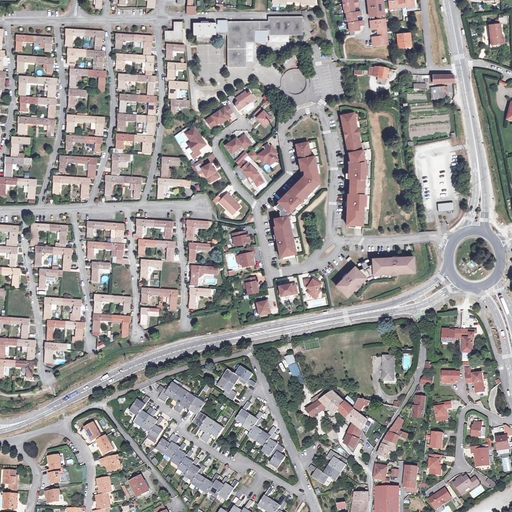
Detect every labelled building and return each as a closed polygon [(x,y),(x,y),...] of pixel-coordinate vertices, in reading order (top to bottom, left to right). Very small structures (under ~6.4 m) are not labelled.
[(397,0),(388,0),(389,9),(402,7),(401,0),(397,1),(397,0)] [(359,7),(358,3),(343,5),(344,9),(345,14),(346,13),(354,12),(354,8),(359,7)] [(384,6),(368,8),(369,17),(377,16),(377,20),(385,19),(384,6)] [(361,11),(354,12),(346,13),(347,22),(357,21),(357,16),(362,15),(361,11)] [(213,35),(223,35),(228,35),(228,67),(246,67),(246,42),(255,42),(255,41),(266,44),(268,35),(302,35),(302,17),(269,17),(269,22),(227,22),(218,22),(218,25),(216,25),(216,23),(193,23),(194,35),(197,35),(197,41),(213,41),(213,35)] [(377,20),(370,21),(371,30),(377,29),(379,29),(379,33),(386,32),(385,19),(377,20)] [(363,21),(348,23),(349,32),(360,30),(359,26),(364,25),(363,21)] [(182,39),(183,22),(174,22),(174,31),(165,31),(165,39),(182,39)] [(489,26),(491,45),(504,44),(504,37),(502,38),(500,24),(489,26)] [(103,31),(85,30),(67,29),(66,35),(67,35),(66,46),(73,47),(73,36),(95,37),(94,45),(101,46),(102,37),(103,31)] [(378,37),(372,38),(373,47),(388,45),(386,32),(379,33),(380,37),(378,37)] [(152,36),(134,35),(116,33),(115,40),(116,40),(116,48),(124,49),(124,48),(122,47),(122,40),(145,42),(144,52),(150,52),(151,42),(152,42),(152,36)] [(397,35),(399,49),(411,48),(410,34),(397,35)] [(52,43),(53,37),(34,36),(16,35),(16,41),(17,41),(16,52),(22,52),(23,42),(34,42),(45,43),(45,52),(51,52),(52,43)] [(185,45),(166,44),(166,50),(167,50),(166,59),(173,59),(173,51),(184,51),(185,45)] [(104,58),(105,51),(86,50),(83,49),(84,48),(82,47),(81,49),(68,48),(68,55),(68,64),(74,64),(75,56),(97,57),(96,65),(93,65),(93,67),(103,67),(103,57),(104,58)] [(154,63),(154,56),(133,54),(133,52),(129,51),(129,54),(117,53),(117,60),(118,60),(117,68),(124,69),(124,60),(146,62),(146,70),(152,71),(153,63),(154,63)] [(54,64),(55,58),(36,56),(18,55),(18,61),(18,62),(18,72),(24,72),(25,62),(47,63),(46,72),(53,73),(54,64)] [(186,63),(168,62),(168,69),(168,79),(174,79),(174,70),(186,70),(186,63)] [(374,67),(369,67),(369,75),(373,75),(373,76),(378,77),(377,81),(386,82),(388,71),(391,72),(392,70),(383,68),(375,66),(374,67)] [(106,77),(106,71),(88,70),(70,68),(70,75),(70,86),(76,86),(77,75),(99,77),(98,88),(105,88),(105,77),(106,77)] [(155,82),(156,76),(137,75),(119,74),(119,80),(119,88),(127,89),(127,85),(125,85),(125,80),(148,82),(147,91),(154,91),(154,82),(155,82)] [(430,84),(455,83),(454,75),(429,76),(430,80),(430,84)] [(56,85),(57,78),(38,77),(20,76),(20,82),(20,94),(26,95),(27,83),(49,84),(48,93),(55,93),(55,85),(56,85)] [(188,82),(170,81),(169,87),(170,87),(169,98),(175,99),(176,88),(187,88),(188,82)] [(438,87),(430,88),(431,99),(443,98),(442,92),(447,92),(447,87),(438,88),(438,87)] [(76,96),(86,97),(87,90),(69,89),(68,95),(69,95),(68,107),(75,108),(76,96)] [(239,111),(251,102),(249,99),(253,97),(250,93),(247,95),(245,92),(237,98),(239,101),(238,103),(237,103),(236,106),(239,111)] [(156,103),(156,96),(138,95),(120,94),(119,100),(120,100),(120,109),(126,109),(127,100),(149,102),(148,111),(155,111),(155,103),(156,103)] [(56,105),(57,98),(39,97),(20,96),(20,102),(20,103),(20,111),(28,111),(29,108),(26,108),(27,103),(49,105),(49,114),(48,118),(55,119),(55,114),(56,105)] [(189,100),(171,99),(171,106),(172,106),(171,115),(177,115),(178,106),(189,107),(189,100)] [(263,109),(270,104),(267,100),(261,106),(263,109)] [(228,105),(225,108),(230,115),(233,112),(228,105)] [(225,108),(212,116),(213,118),(208,122),(212,129),(222,122),(223,123),(231,117),(230,115),(225,108)] [(260,108),(254,114),(257,117),(257,118),(265,126),(272,119),(264,111),(263,111),(260,108)] [(74,122),(93,123),(96,123),(96,125),(96,131),(102,132),(103,123),(104,124),(104,117),(68,114),(67,121),(68,121),(67,132),(74,132),(74,122)] [(155,122),(155,116),(119,114),(118,120),(119,120),(118,130),(124,130),(125,120),(144,122),(147,122),(147,130),(147,131),(147,134),(153,134),(154,122),(155,122)] [(363,216),(364,212),(363,212),(364,208),(362,208),(363,202),(364,202),(366,176),(364,176),(363,169),(366,169),(363,151),(361,152),(353,114),(341,116),(342,124),(344,131),(345,138),(347,145),(348,152),(350,162),(348,162),(349,167),(348,172),(348,180),(350,180),(349,196),(348,196),(347,204),(347,211),(346,211),(346,216),(347,216),(346,227),(363,228),(363,216)] [(55,126),(55,119),(48,118),(19,116),(19,123),(19,133),(25,134),(25,123),(48,125),(47,135),(54,136),(54,126),(55,126)] [(195,128),(186,134),(192,142),(188,145),(194,153),(192,155),(194,158),(201,153),(199,150),(205,146),(200,138),(202,137),(195,128)] [(116,140),(116,148),(114,148),(114,151),(113,151),(113,153),(112,153),(112,160),(113,160),(112,173),(119,174),(120,168),(119,168),(119,166),(119,160),(127,161),(130,161),(130,154),(123,154),(123,149),(122,149),(123,140),(143,142),(143,153),(151,153),(152,143),(152,142),(153,136),(147,135),(135,135),(116,133),(116,140)] [(102,144),(103,137),(82,136),(66,135),(66,142),(67,142),(66,150),(72,150),(73,142),(95,144),(95,152),(101,152),(101,144),(102,144)] [(12,143),(11,157),(18,157),(24,158),(24,153),(18,152),(19,143),(30,144),(30,137),(12,136),(12,143)] [(237,138),(227,146),(232,153),(242,146),(244,149),(250,144),(245,137),(239,141),(237,138)] [(287,193),(282,198),(278,202),(279,203),(276,207),(280,211),(280,212),(281,218),(274,219),(276,227),(275,227),(278,242),(277,242),(278,247),(281,257),(296,254),(294,243),(295,243),(294,239),(293,239),(293,235),(291,235),(290,229),(292,229),(289,215),(320,184),(316,164),(315,164),(313,157),(311,157),(308,142),(296,145),(302,178),(300,180),(302,181),(288,195),(287,193)] [(272,145),(257,155),(259,157),(263,164),(267,161),(270,165),(276,161),(273,157),(275,155),(272,150),(274,149),(272,145)] [(257,155),(253,152),(248,156),(253,161),(259,157),(257,155)] [(238,165),(244,160),(248,156),(245,153),(235,162),(238,165)] [(209,163),(216,159),(213,154),(206,158),(209,163)] [(96,164),(96,158),(83,157),(60,155),(59,161),(60,162),(60,171),(66,172),(67,162),(86,164),(86,170),(88,170),(88,173),(88,178),(90,178),(94,178),(95,164),(96,164)] [(32,158),(24,158),(18,157),(11,157),(6,156),(5,163),(6,163),(5,177),(12,177),(12,164),(31,165),(32,158)] [(180,164),(180,158),(162,157),(162,163),(163,163),(162,175),(168,175),(169,164),(180,164)] [(206,166),(202,160),(191,166),(195,173),(202,168),(204,172),(210,183),(220,177),(217,171),(216,172),(214,169),(211,163),(206,166)] [(244,160),(238,165),(242,169),(243,169),(254,180),(258,186),(264,182),(259,174),(248,163),(247,164),(244,160)] [(90,184),(90,178),(88,178),(79,177),(77,177),(71,177),(53,175),(53,182),(53,196),(59,196),(60,183),(82,184),(81,197),(88,198),(89,184),(90,184)] [(106,182),(105,195),(111,196),(112,182),(134,183),(133,197),(140,198),(141,184),(142,184),(142,177),(105,175),(105,182),(106,182)] [(35,186),(36,179),(18,178),(0,176),(0,195),(5,196),(6,184),(28,185),(27,198),(34,199),(35,186)] [(165,185),(179,186),(184,186),(185,180),(179,180),(158,178),(158,185),(157,198),(164,199),(165,185)] [(231,196),(228,193),(219,201),(233,214),(240,207),(230,196),(231,196)] [(452,203),(438,204),(438,211),(453,210),(452,203)] [(154,227),(155,220),(137,219),(137,225),(136,235),(142,236),(143,226),(154,227)] [(155,220),(154,227),(165,227),(165,237),(171,237),(173,221),(155,220)] [(208,228),(208,221),(187,220),(187,226),(188,226),(187,239),(193,240),(193,239),(196,239),(196,236),(193,236),(194,227),(208,228)] [(123,230),(124,224),(105,222),(87,221),(87,228),(88,228),(87,237),(93,238),(93,233),(96,233),(96,228),(111,229),(111,234),(116,235),(115,240),(122,240),(122,230),(123,230)] [(49,231),(49,224),(31,223),(31,229),(32,230),(30,245),(35,246),(37,246),(38,230),(49,231)] [(0,224),(0,226),(0,231),(11,232),(10,240),(7,240),(7,245),(16,246),(17,232),(18,232),(18,226),(0,224)] [(49,224),(49,231),(60,232),(59,243),(66,244),(67,232),(68,225),(49,224)] [(250,242),(249,236),(246,237),(246,235),(245,231),(233,233),(235,242),(237,241),(238,245),(250,242)] [(156,247),(157,240),(139,239),(138,245),(139,246),(138,254),(145,254),(145,246),(156,247)] [(157,240),(156,247),(168,248),(167,256),(173,257),(174,248),(175,248),(175,241),(157,240)] [(124,250),(124,244),(106,242),(88,241),(87,248),(88,248),(87,257),(93,258),(94,248),(116,250),(116,259),(122,260),(123,250),(124,250)] [(206,242),(205,244),(189,243),(189,249),(190,249),(189,262),(195,263),(196,250),(210,251),(211,242),(206,242)] [(0,245),(0,252),(10,253),(10,263),(8,263),(8,265),(10,265),(9,266),(16,266),(17,254),(18,254),(18,247),(0,245)] [(53,253),(54,247),(48,246),(37,246),(35,246),(35,252),(36,252),(35,264),(41,265),(42,253),(53,253)] [(54,247),(53,253),(64,254),(63,267),(70,268),(71,255),(72,248),(54,247)] [(254,252),(253,247),(242,249),(243,254),(240,255),(242,264),(244,263),(245,266),(250,265),(250,264),(254,263),(253,256),(252,252),(254,252)] [(336,285),(346,295),(349,292),(350,294),(355,289),(354,287),(356,285),(358,286),(363,281),(362,279),(364,277),(373,273),(377,273),(377,275),(381,274),(381,272),(384,272),(384,274),(392,274),(392,273),(395,273),(396,274),(414,273),(414,267),(413,267),(412,263),(414,263),(414,257),(372,259),(355,267),(354,267),(336,285)] [(158,270),(161,270),(162,261),(142,259),(141,266),(142,266),(141,280),(147,280),(148,266),(158,267),(158,270)] [(110,269),(110,263),(105,262),(92,261),(92,268),(92,281),(98,282),(99,269),(110,269)] [(192,272),(191,285),(191,288),(193,288),(194,285),(197,286),(198,272),(217,274),(217,267),(191,265),(191,272),(192,272)] [(2,267),(2,274),(13,275),(12,286),(18,287),(19,275),(20,275),(20,268),(2,267)] [(57,276),(57,270),(52,269),(40,268),(39,275),(40,275),(39,288),(45,288),(46,276),(57,276)] [(244,284),(245,289),(247,289),(249,294),(258,292),(257,286),(256,281),(257,281),(257,277),(245,279),(246,283),(244,284)] [(312,296),(317,295),(319,291),(317,289),(320,285),(312,279),(311,278),(304,280),(305,287),(307,287),(310,289),(307,292),(312,296)] [(283,285),(279,286),(281,296),(297,293),(295,283),(287,285),(283,285)] [(160,295),(160,288),(142,287),(141,294),(142,294),(141,302),(148,303),(148,294),(160,295)] [(160,288),(160,295),(171,296),(170,310),(176,310),(177,297),(178,297),(178,290),(160,288)] [(210,296),(211,294),(212,294),(213,291),(211,291),(211,289),(193,288),(191,288),(190,288),(189,294),(190,294),(189,308),(195,308),(196,295),(210,296)] [(113,302),(113,295),(95,294),(94,301),(95,301),(94,313),(102,314),(102,309),(101,308),(102,301),(113,302)] [(113,295),(113,302),(124,303),(123,311),(130,311),(131,303),(131,297),(113,295)] [(62,305),(63,298),(45,297),(44,303),(45,304),(44,317),(50,317),(51,304),(62,305)] [(63,298),(62,305),(73,306),(73,314),(70,313),(70,321),(72,321),(73,317),(79,318),(80,306),(81,306),(81,299),(63,298)] [(268,300),(257,303),(260,315),(271,313),(268,300)] [(147,315),(158,315),(159,308),(141,307),(140,314),(141,314),(141,323),(147,323),(147,315)] [(111,321),(112,314),(102,314),(94,313),(93,320),(94,320),(93,332),(99,332),(100,321),(111,321)] [(112,314),(111,321),(122,322),(121,337),(124,337),(128,336),(129,322),(130,316),(112,314)] [(11,317),(11,324),(22,324),(21,337),(27,338),(28,325),(29,325),(29,318),(11,317)] [(65,327),(66,321),(47,320),(47,326),(46,339),(53,340),(54,327),(65,327)] [(66,321),(65,327),(76,328),(75,341),(81,342),(82,328),(83,328),(84,322),(72,321),(70,321),(66,321)] [(455,338),(461,338),(461,330),(455,330),(455,331),(449,331),(449,329),(443,329),(443,342),(448,342),(448,343),(455,343),(455,338)] [(461,330),(461,338),(463,338),(463,353),(473,353),(473,338),(475,339),(475,334),(470,333),(470,330),(461,330)] [(17,345),(17,339),(0,337),(0,356),(5,356),(5,355),(8,355),(9,345),(17,345)] [(17,339),(17,345),(28,346),(27,359),(34,360),(34,347),(35,347),(36,340),(17,339)] [(105,340),(98,343),(97,349),(105,345),(105,340)] [(67,343),(64,343),(46,342),(45,349),(46,349),(45,363),(51,363),(52,349),(66,350),(67,343)] [(293,354),(285,357),(289,367),(297,363),(293,354)] [(384,356),(383,380),(394,380),(394,366),(395,366),(395,357),(384,356)] [(15,367),(16,360),(14,360),(0,358),(0,380),(3,381),(3,376),(5,376),(6,372),(10,368),(15,368),(15,367)] [(16,360),(15,367),(27,367),(26,378),(32,378),(33,368),(34,368),(34,361),(19,360),(16,360)] [(241,366),(238,370),(240,371),(237,376),(247,382),(250,384),(254,386),(256,383),(251,380),(250,379),(253,374),(241,366)] [(237,376),(236,374),(228,370),(226,373),(227,375),(225,379),(235,385),(239,380),(240,381),(239,382),(245,385),(247,382),(237,376)] [(443,381),(450,382),(450,380),(456,380),(456,379),(460,379),(460,371),(443,370),(443,381)] [(472,375),(465,375),(467,383),(474,382),(474,383),(476,383),(477,393),(485,391),(482,373),(472,375)] [(420,384),(433,386),(434,375),(426,374),(420,384)] [(232,391),(235,385),(225,379),(222,382),(220,381),(218,386),(226,391),(224,394),(233,400),(238,394),(233,391),(232,391)] [(176,387),(178,385),(173,382),(168,390),(165,388),(162,393),(159,398),(165,402),(168,398),(167,397),(168,396),(173,400),(180,389),(176,387)] [(178,411),(190,393),(186,390),(184,392),(180,389),(173,400),(179,403),(178,404),(177,404),(174,409),(178,411)] [(338,410),(346,417),(353,410),(356,404),(348,397),(344,402),(333,392),(332,393),(331,390),(326,391),(313,400),(315,404),(307,410),(313,417),(327,407),(334,414),(338,410)] [(194,395),(190,393),(178,411),(181,413),(184,409),(183,408),(184,407),(190,410),(197,400),(192,397),(194,395)] [(138,416),(142,411),(148,402),(150,398),(147,396),(143,401),(144,401),(143,403),(138,400),(131,409),(135,412),(134,414),(138,416)] [(418,406),(415,406),(414,406),(413,416),(423,417),(426,397),(420,396),(418,406)] [(351,427),(348,434),(359,439),(361,434),(361,432),(367,420),(357,412),(363,403),(365,400),(359,399),(356,404),(353,410),(346,417),(354,423),(351,427)] [(197,400),(190,410),(195,414),(194,415),(191,420),(193,422),(200,412),(206,403),(202,401),(201,403),(197,400)] [(248,401),(236,420),(240,423),(241,421),(245,424),(251,415),(246,411),(248,409),(251,404),(248,401)] [(445,409),(447,409),(452,408),(452,403),(439,404),(440,407),(436,407),(438,422),(447,420),(445,409)] [(147,414),(142,411),(138,416),(135,421),(139,423),(138,425),(142,428),(154,410),(151,407),(148,412),(148,413),(147,414)] [(147,429),(151,431),(158,421),(153,418),(154,416),(157,412),(154,410),(142,428),(146,431),(147,429)] [(256,418),(251,415),(245,424),(244,425),(248,428),(247,430),(251,432),(260,418),(263,414),(260,411),(257,416),(257,417),(256,418)] [(193,433),(196,435),(200,429),(207,419),(203,416),(204,414),(200,412),(193,422),(199,426),(197,429),(196,429),(193,433)] [(158,421),(151,431),(150,433),(149,435),(153,438),(154,436),(158,439),(164,430),(158,427),(160,423),(161,424),(164,419),(161,417),(158,421)] [(208,417),(207,419),(200,429),(206,433),(205,435),(204,434),(201,439),(204,441),(215,424),(211,421),(212,420),(208,417)] [(248,436),(252,439),(253,437),(258,440),(264,431),(258,428),(260,425),(261,425),(264,420),(260,418),(251,432),(248,436)] [(212,435),(217,438),(223,430),(219,427),(220,425),(216,422),(215,424),(204,441),(207,443),(210,439),(210,438),(212,435)] [(482,436),(482,431),(482,423),(475,422),(475,426),(473,426),(472,436),(482,436)] [(96,439),(102,436),(98,430),(94,423),(85,428),(92,441),(96,439)] [(394,425),(384,440),(396,445),(398,440),(399,438),(401,439),(406,440),(408,435),(405,434),(406,433),(403,432),(402,433),(395,430),(398,426),(394,425)] [(511,447),(511,440),(509,441),(508,436),(511,435),(511,428),(507,425),(505,426),(507,436),(497,438),(499,450),(511,447)] [(264,431),(258,440),(262,443),(261,444),(265,447),(274,433),(277,429),(274,426),(270,431),(271,432),(269,435),(264,431)] [(333,427),(326,431),(328,433),(327,434),(330,437),(337,433),(335,430),(333,427)] [(265,447),(263,449),(267,452),(266,454),(270,456),(272,453),(278,444),(273,440),(274,439),(274,440),(277,434),(274,433),(265,447)] [(443,444),(444,438),(441,438),(442,434),(433,433),(431,448),(442,449),(442,444),(443,444)] [(163,438),(157,447),(162,450),(161,452),(165,454),(177,436),(173,434),(170,438),(171,439),(169,442),(163,438)] [(356,449),(355,448),(359,439),(348,434),(344,443),(350,446),(349,448),(354,453),(356,449)] [(105,455),(113,450),(109,444),(111,443),(107,436),(103,439),(98,442),(105,455)] [(165,454),(168,457),(169,455),(174,458),(180,447),(176,444),(176,443),(177,443),(180,438),(177,436),(165,454)] [(396,450),(396,445),(384,440),(378,454),(386,457),(390,450),(396,450)] [(171,461),(175,464),(176,463),(181,465),(188,455),(182,451),(183,449),(184,450),(187,445),(183,443),(180,447),(174,458),(173,460),(171,461)] [(285,448),(278,444),(272,453),(275,455),(271,462),(275,464),(274,466),(278,469),(286,456),(281,453),(282,452),(285,448)] [(480,463),(480,467),(489,466),(487,449),(480,450),(479,446),(471,447),(472,454),(475,453),(476,463),(480,463)] [(332,460),(329,465),(340,472),(342,468),(344,469),(346,465),(338,459),(340,456),(331,450),(327,457),(331,460),(331,459),(332,460)] [(188,455),(181,465),(179,467),(178,469),(183,472),(186,474),(194,462),(189,459),(190,457),(191,458),(194,453),(190,451),(188,455)] [(149,453),(146,455),(155,465),(159,462),(154,457),(154,458),(149,453)] [(441,456),(430,455),(429,459),(430,459),(429,469),(431,469),(431,474),(440,475),(441,466),(439,466),(439,460),(441,460),(441,456)] [(49,457),(51,470),(62,468),(60,456),(49,457)] [(100,460),(101,465),(108,464),(108,465),(107,465),(109,472),(119,470),(118,465),(120,464),(119,456),(100,460)] [(185,476),(189,479),(190,478),(194,480),(201,469),(195,466),(196,465),(197,465),(200,460),(197,458),(194,462),(186,474),(185,476)] [(409,467),(406,466),(405,473),(418,475),(419,468),(417,467),(418,463),(409,462),(409,467)] [(207,467),(204,465),(201,469),(194,480),(193,482),(191,484),(196,486),(197,485),(201,488),(207,479),(201,475),(203,472),(204,472),(207,467)] [(328,476),(318,469),(311,465),(309,468),(314,471),(316,472),(312,477),(324,485),(327,481),(325,480),(328,476)] [(337,476),(340,472),(329,465),(326,470),(324,469),(325,468),(320,465),(318,469),(328,476),(330,477),(336,481),(339,477),(337,476)] [(388,467),(376,465),(375,472),(387,474),(388,467)] [(51,475),(51,478),(52,485),(62,483),(61,478),(62,478),(61,473),(63,472),(62,468),(51,470),(48,470),(49,475),(51,475)] [(16,477),(17,475),(17,471),(5,470),(5,477),(8,477),(7,484),(10,484),(9,491),(18,491),(18,477),(16,477)] [(128,479),(130,483),(142,476),(140,472),(128,479)] [(387,474),(375,472),(374,478),(382,480),(382,484),(390,484),(390,480),(386,480),(387,474)] [(418,475),(405,473),(405,480),(417,481),(418,475)] [(212,482),(207,479),(201,488),(205,490),(204,492),(208,495),(209,492),(210,491),(217,480),(220,476),(216,474),(213,479),(214,479),(212,482)] [(142,476),(130,483),(138,497),(150,491),(142,476)] [(464,478),(464,477),(461,479),(460,478),(457,479),(458,481),(455,483),(461,492),(464,490),(465,491),(473,485),(474,486),(480,483),(476,477),(471,481),(467,476),(464,478)] [(217,480),(210,491),(214,493),(213,495),(217,498),(219,496),(220,494),(227,483),(229,479),(226,477),(223,482),(224,482),(222,483),(217,480)] [(100,490),(100,495),(108,493),(112,493),(110,478),(98,480),(100,490)] [(223,496),(222,498),(227,501),(239,483),(235,480),(232,485),(233,485),(232,487),(227,483),(220,494),(223,496)] [(417,481),(405,480),(404,487),(408,487),(407,491),(416,492),(417,481)] [(487,483),(491,485),(495,488),(499,486),(490,480),(487,483)] [(274,489),(270,487),(259,505),(258,506),(262,508),(263,506),(268,509),(273,501),(268,497),(270,494),(274,489)] [(377,487),(376,496),(376,510),(375,511),(399,511),(399,487),(379,487),(377,487)] [(445,488),(430,498),(436,507),(442,503),(443,504),(446,502),(446,501),(451,497),(445,488)] [(53,491),(46,492),(46,496),(47,496),(48,503),(60,501),(59,495),(61,495),(60,490),(53,491)] [(98,506),(99,511),(105,509),(111,509),(108,493),(100,495),(99,495),(96,496),(98,506)] [(356,493),(354,500),(369,502),(369,498),(369,493),(356,493)] [(5,508),(16,509),(16,504),(18,505),(19,495),(5,494),(5,508)] [(273,501),(268,509),(271,511),(277,511),(284,501),(286,498),(283,496),(280,501),(278,504),(273,501)] [(231,511),(242,511),(243,511),(238,507),(239,506),(242,502),(239,500),(235,506),(231,511)] [(242,511),(251,511),(248,510),(250,506),(250,507),(253,502),(250,500),(243,511),(242,511)] [(352,511),(366,511),(369,502),(354,500),(352,511)] [(282,511),(281,511),(284,508),(287,504),(284,501),(277,511),(282,511)] [(231,511),(235,506),(232,503),(229,508),(230,509),(227,511),(222,508),(219,511),(231,511)]
